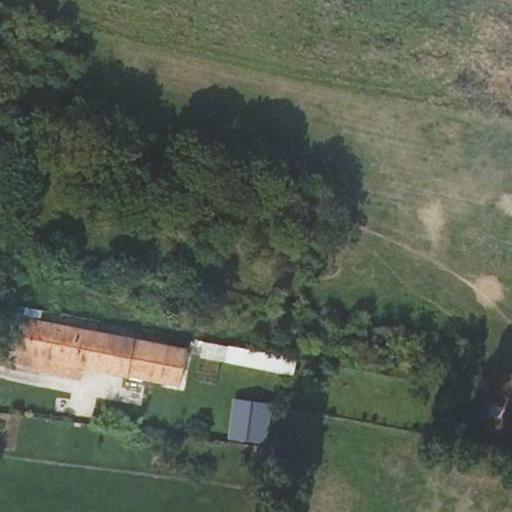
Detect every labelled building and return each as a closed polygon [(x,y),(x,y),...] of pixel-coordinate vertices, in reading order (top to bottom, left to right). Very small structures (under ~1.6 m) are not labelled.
[(11,353),(17,354),(23,319),(22,306),(22,305),(12,303),(5,352),(11,353)] [(186,350),(23,319),(17,354),(84,366),(179,383),(186,350)] [(276,356),(204,342),(201,357),(274,370),(276,356)] [(11,353),(5,352),(3,365),(81,381),(84,366),(17,354),(11,353)] [(270,440),(273,400),(233,398),(231,438),(270,440)]
